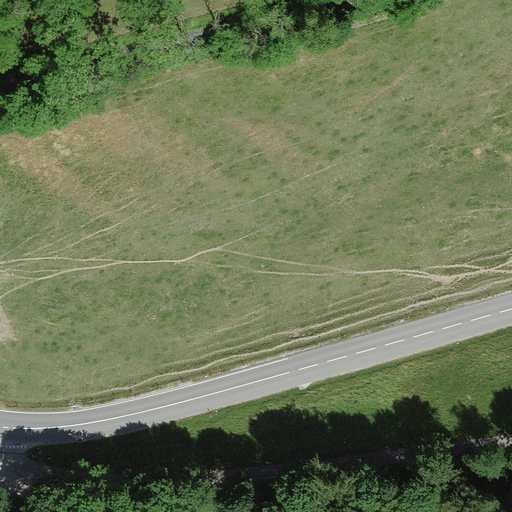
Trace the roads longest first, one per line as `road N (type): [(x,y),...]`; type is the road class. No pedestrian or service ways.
road 1 (tertiary): [(0,425),(136,411),(511,306)]
road 2 (unclassified): [(0,450),(6,461),(56,478),(154,481),(259,475),(511,436)]
